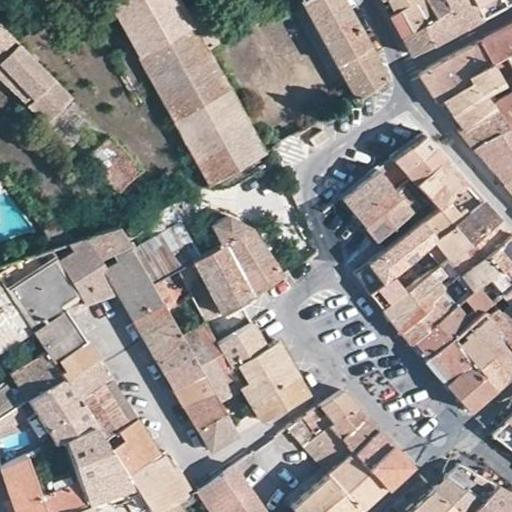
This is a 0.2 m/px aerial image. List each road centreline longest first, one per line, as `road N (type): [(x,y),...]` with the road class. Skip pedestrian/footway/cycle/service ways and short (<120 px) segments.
road 1 (residential): [(99,313),(197,465),(349,373)]
road 2 (residential): [(327,269),(329,252),(307,196),(315,160),(414,97)]
road 3 (residential): [(468,427),(327,269)]
road 4 (residential): [(511,210),(414,97)]
road 5 (residential): [(327,269),(293,294),(289,310),(326,358),(349,373)]
road 6 (residential): [(399,71),(511,9)]
